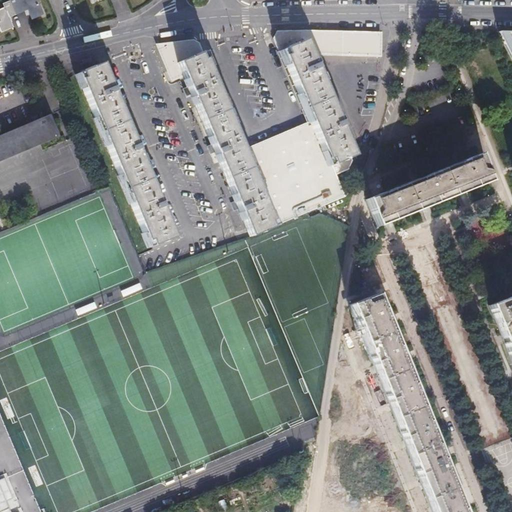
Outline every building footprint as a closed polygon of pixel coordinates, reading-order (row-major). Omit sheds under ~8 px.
[(0,7),(0,8),(0,7),(0,30),(9,26),(5,17),(26,8),(30,17),(40,13),(34,0),(5,0),(0,2),(0,7)] [(264,37),(272,53),(296,43),(302,56),(307,54),(333,55),(333,30),(294,29),(268,29),(264,37)] [(372,31),(333,30),(333,55),(372,56),(372,31)] [(511,30),(499,30),(511,54),(511,30)] [(161,81),(174,75),(169,62),(189,54),(191,60),(195,58),(188,43),(183,38),(145,44),(161,81)] [(296,43),(272,53),(301,121),(320,165),(341,156),(344,154),(334,131),(330,122),(329,119),(324,107),(322,103),(315,86),(307,69),(302,57),(302,56),(296,43)] [(233,149),(195,58),(191,60),(189,54),(169,62),(174,75),(178,86),(182,95),(203,145),(206,152),(226,201),(229,208),(241,238),(265,228),(233,149)] [(308,58),(307,55),(302,57),(307,69),(312,67),(308,58)] [(73,78),(69,79),(137,242),(140,241),(142,246),(164,238),(159,226),(160,225),(155,214),(152,206),(131,156),(127,147),(106,96),(103,90),(93,64),(71,73),(73,78)] [(326,102),(319,84),(315,86),(322,103),(326,102)] [(178,86),(174,88),(177,97),(182,95),(178,86)] [(0,161),(58,137),(49,116),(0,136),(0,161)] [(320,165),(301,121),(233,149),(265,228),(307,209),(334,198),(325,175),(320,165)] [(320,165),(325,175),(337,170),(342,159),(341,156),(320,165)] [(378,232),(496,192),(484,157),(366,197),(378,232)] [(433,511),(468,511),(386,285),(355,297),(433,511)] [(511,297),(492,304),(511,366),(511,297)]
